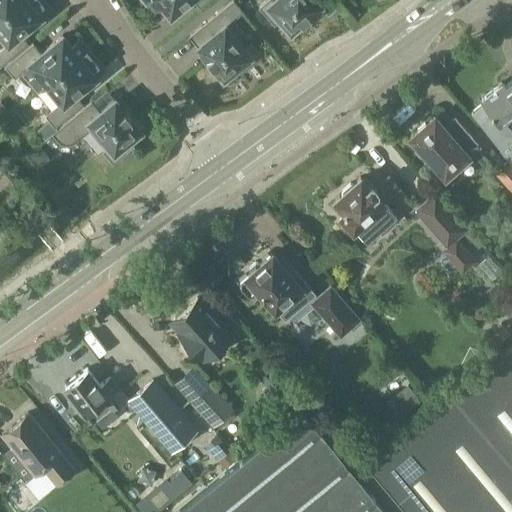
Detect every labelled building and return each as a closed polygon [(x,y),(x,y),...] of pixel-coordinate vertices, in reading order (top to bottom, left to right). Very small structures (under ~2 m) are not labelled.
[(15,0),(0,13),(0,64),(27,42),(19,32),(48,8),(41,0),(15,0)] [(0,0),(0,13),(15,0),(0,0)] [(159,0),(170,13),(185,0),(194,0),(199,5),(205,0),(159,0)] [(232,18),(242,10),(233,0),(230,0),(189,34),(223,76),(235,66),(240,72),(260,55),(251,43),(245,48),(240,42),(236,37),(243,31),(232,18)] [(265,0),(259,5),(274,23),(280,18),(290,29),(320,2),(317,0),(265,0)] [(38,89),(46,82),(78,54),(62,35),(41,52),(33,42),(5,65),(14,76),(22,69),(38,89)] [(78,54),(46,82),(62,101),(46,114),(55,125),(82,102),(74,92),(103,68),(86,47),(78,54)] [(511,128),(502,119),(511,110),(511,79),(505,85),(502,82),(481,98),(492,112),(479,122),(511,163),(511,128)] [(140,129),(115,98),(99,110),(91,100),(52,132),(57,138),(57,137),(60,140),(64,141),(68,142),(72,141),(75,139),(78,136),(78,137),(93,125),(109,145),(103,149),(113,161),(133,144),(128,138),(140,129)] [(429,156),(439,167),(442,168),(454,157),(454,154),(457,151),(463,158),(478,144),(453,116),(443,125),(433,115),(426,121),(424,121),(417,127),(417,129),(410,135),(420,146),(415,150),(424,160),(429,156)] [(353,228),(399,187),(389,175),(376,187),(372,182),(368,185),(360,176),(335,198),(346,210),(341,214),(343,216),(340,219),(348,229),(351,226),(353,228)] [(468,227),(434,190),(413,208),(447,246),(468,227)] [(360,316),(330,281),(325,285),(318,277),(308,285),(304,280),(300,284),(292,275),(297,272),(283,256),(279,260),(272,253),(262,262),(255,261),(249,266),(249,273),(238,282),(250,296),(260,288),(279,310),(285,318),(304,303),(308,299),(340,336),(360,318),(360,316)] [(175,313),(175,317),(172,319),(182,331),(180,334),(189,344),(188,348),(193,353),(197,354),(200,357),(203,354),(205,357),(230,334),(230,333),(240,325),(223,306),(213,315),(197,297),(185,308),(181,308),(175,313)] [(511,339),(451,391),(511,463),(511,339)] [(257,375),(276,396),(290,384),(271,363),(257,375)] [(125,397),(118,387),(110,377),(100,384),(88,368),(65,385),(93,422),(125,397)] [(129,399),(145,418),(146,418),(172,449),(195,429),(168,399),(169,398),(152,380),(129,399)] [(190,401),(213,426),(215,424),(219,428),(234,415),(230,410),(233,407),(211,383),(190,401)] [(511,511),(511,463),(451,391),(409,427),(480,511),(511,511)] [(173,511),(387,511),(302,407),(173,511)] [(74,468),(28,412),(1,433),(21,457),(12,465),(19,473),(39,497),(74,468)] [(480,511),(409,427),(367,463),(408,511),(480,511)] [(197,476),(209,465),(195,449),(183,460),(197,476)] [(179,490),(193,479),(182,466),(168,478),(179,490)]
